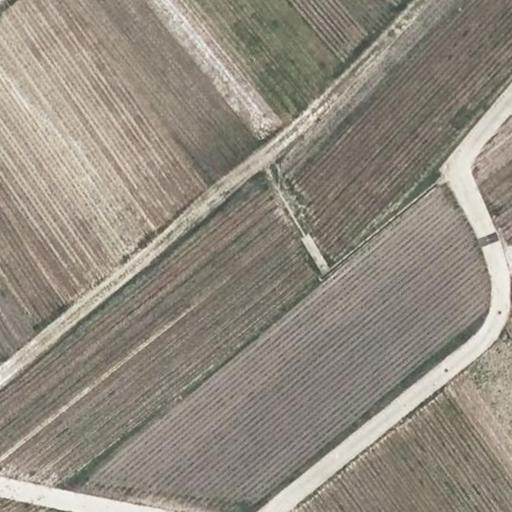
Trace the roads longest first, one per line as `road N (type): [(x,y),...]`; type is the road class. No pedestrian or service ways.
road 1 (track): [(411,0),(261,155),(0,370)]
road 2 (track): [(272,511),(477,335),(494,294),(491,243),(451,156),(511,86)]
road 3 (track): [(139,511),(0,482)]
